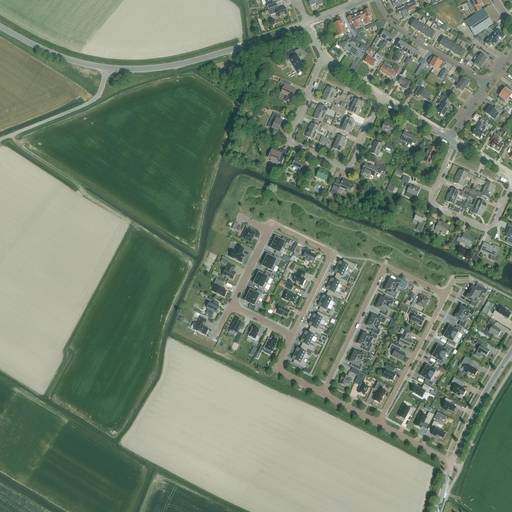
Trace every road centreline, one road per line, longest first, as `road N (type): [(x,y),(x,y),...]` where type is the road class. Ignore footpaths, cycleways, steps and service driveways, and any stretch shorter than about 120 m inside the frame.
road 1 (residential): [(325,58),(290,143),(345,169),(382,97)]
road 2 (residential): [(321,393),(384,267),(445,295)]
road 3 (tertiary): [(106,68),(186,62),(307,23)]
road 4 (residential): [(511,186),(487,227),(434,206),(456,143)]
road 5 (residential): [(267,230),(277,226),(329,256),(292,335)]
road 6 (residential): [(445,295),(377,423)]
road 7 (residential): [(486,84),(394,26),(377,0)]
road 8 (unclassified): [(0,139),(93,100),(106,68)]
road 9 (secondary): [(451,462),(511,349)]
